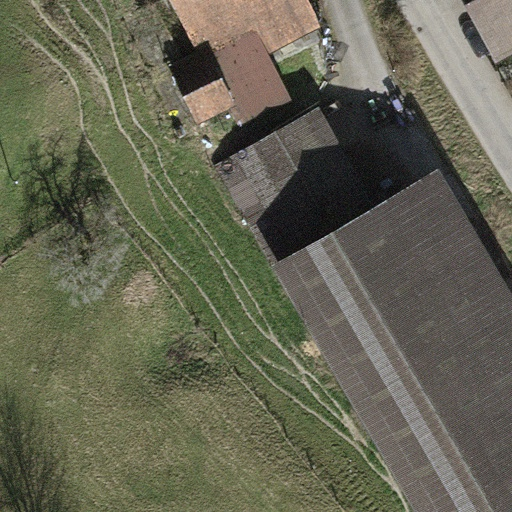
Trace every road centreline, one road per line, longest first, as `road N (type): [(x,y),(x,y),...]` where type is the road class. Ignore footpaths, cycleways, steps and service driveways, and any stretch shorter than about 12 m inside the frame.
road 1 (residential): [(414,0),(511,157)]
road 2 (track): [(344,0),(375,119),(399,166)]
